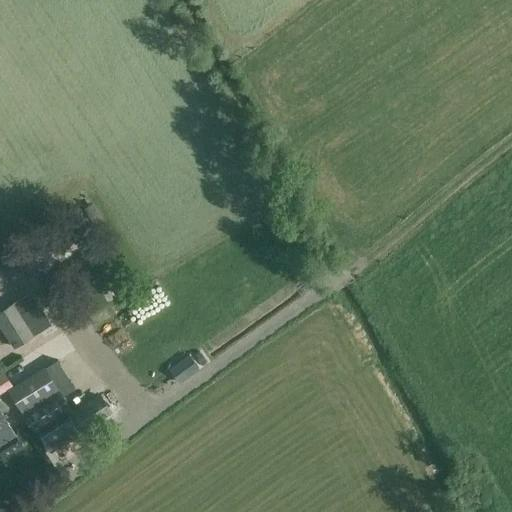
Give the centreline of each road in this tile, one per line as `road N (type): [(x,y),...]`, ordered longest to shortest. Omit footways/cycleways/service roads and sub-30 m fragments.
road 1 (unclassified): [(34,511),(146,418),(356,270)]
road 2 (track): [(356,270),(511,152)]
